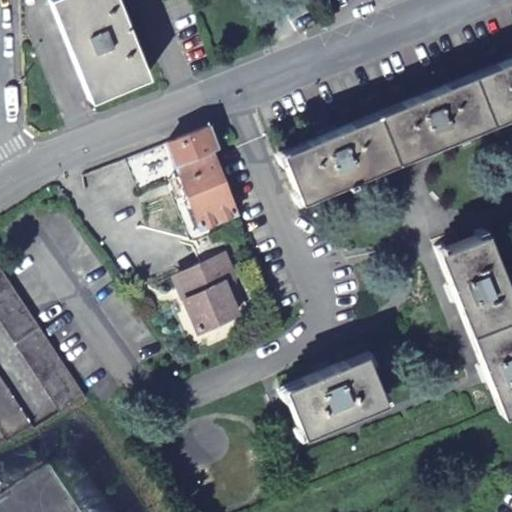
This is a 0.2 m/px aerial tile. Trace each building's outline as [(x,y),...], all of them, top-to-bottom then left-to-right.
[(151,79),(118,0),(53,0),(51,1),(91,102),(151,79)] [(511,114),(511,58),(281,149),(301,198),(511,114)] [(218,146),(209,127),(169,143),(204,227),(237,213),(212,149),(218,146)] [(169,177),(158,148),(128,159),(140,188),(169,177)] [(496,409),(511,402),(511,305),(482,229),(434,246),(496,409)] [(225,252),(217,232),(197,240),(199,245),(195,247),(201,262),(204,261),(225,252)] [(236,278),(225,252),(204,261),(201,262),(181,270),(181,273),(191,296),(184,300),(197,332),(238,315),(224,283),(236,278)] [(0,263),(0,317),(60,413),(86,396),(0,263)] [(383,397),(364,349),(280,381),(299,428),(383,397)] [(0,373),(0,428),(7,439),(31,424),(0,373)]
